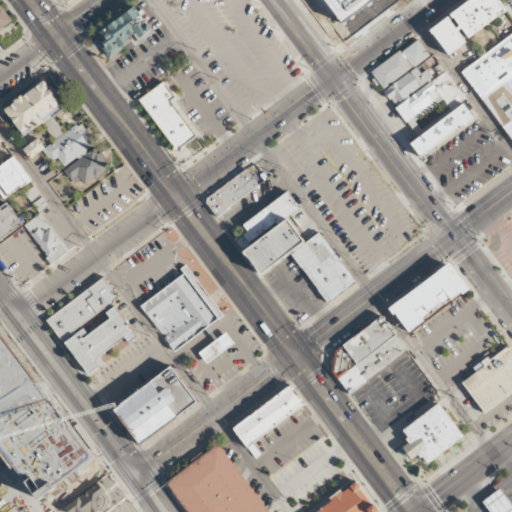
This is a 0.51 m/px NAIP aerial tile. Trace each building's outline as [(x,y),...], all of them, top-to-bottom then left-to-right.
[(505,9),(498,0),(465,0),(447,14),(448,16),(429,31),(449,56),(468,41),(466,39),(505,9)] [(0,30),(14,19),(0,1),(0,30)] [(152,32),(136,8),(93,37),(107,57),(137,36),(140,41),(152,32)] [(511,31),(460,72),(511,138),(511,31)] [(429,56),(417,39),(370,71),(381,88),(429,56)] [(426,67),(419,72),(416,68),(383,90),(393,104),(432,77),(426,67)] [(6,110),(26,138),(68,107),(48,80),(6,110)] [(138,99),(175,149),(195,134),(170,100),(174,97),(163,81),(138,99)] [(395,106),(415,135),(422,131),(413,118),(434,103),(427,93),(435,87),(430,81),(395,106)] [(473,118),(463,104),(409,142),(420,156),(473,118)] [(44,152),(59,173),(94,148),(97,146),(81,124),(44,152)] [(59,173),(76,196),(110,170),(94,148),(59,173)] [(0,183),(10,197),(32,181),(13,155),(0,164),(0,183)] [(217,216),(258,185),(245,169),(204,200),(217,216)] [(241,225),(248,233),(237,242),(261,274),(305,241),(286,216),(298,207),(286,191),(241,225)] [(0,209),(0,244),(24,226),(7,204),(0,209)] [(51,263),(67,251),(40,214),(24,226),(51,263)] [(327,302),(355,281),(318,232),(290,253),(327,302)] [(393,302),(400,311),(403,308),(416,325),(432,313),(430,311),(437,305),(436,304),(456,289),(458,291),(468,284),(471,287),(477,282),(457,254),(393,302)] [(141,306),(176,351),(221,316),(186,271),(141,306)] [(44,320),(60,341),(119,296),(103,275),(44,320)] [(66,342),(89,373),(104,362),(100,357),(126,337),(130,343),(139,335),(116,305),(105,313),(109,318),(88,333),(84,329),(66,342)] [(388,312),(340,348),(337,369),(342,376),(399,333),(402,331),(388,312)] [(204,350),(211,359),(237,341),(230,331),(204,350)] [(342,376),(353,392),(411,349),(399,333),(342,376)] [(511,346),(467,381),(490,411),(511,394),(511,346)] [(114,409),(141,444),(198,401),(171,365),(168,368),(114,409)] [(232,429),(246,446),(304,403),(290,385),(232,429)] [(438,403),(402,431),(406,437),(404,439),(407,443),(401,448),(410,459),(417,454),(423,463),(462,435),(438,403)] [(270,511),(220,443),(170,481),(191,511),(270,511)] [(381,510),(378,511),(318,511),(361,479),(381,510)] [(69,511),(94,511),(108,503),(102,494),(104,493),(98,484),(66,506),(69,511)] [(511,501),(511,511),(490,511),(482,501),(501,487),(511,501)]
